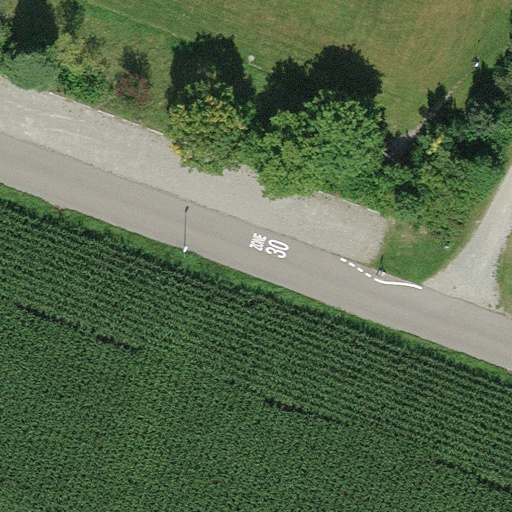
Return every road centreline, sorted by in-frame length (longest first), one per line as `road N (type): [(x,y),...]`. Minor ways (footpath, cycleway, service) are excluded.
road 1 (unclassified): [(511,344),(0,160)]
road 2 (track): [(447,320),(511,199)]
